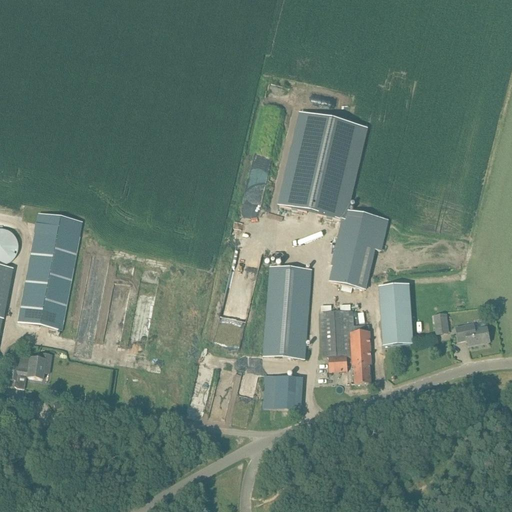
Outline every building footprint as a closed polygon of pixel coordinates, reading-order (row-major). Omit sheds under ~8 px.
[(345,222),(367,130),(301,115),(279,207),(345,222)] [(330,284),(365,292),(374,251),(380,253),(387,222),(348,213),(330,284)] [(38,216),(18,324),(61,332),(81,225),(38,216)] [(0,268),(3,268),(6,267),(9,266),(12,264),(14,261),(16,258),(17,255),(18,252),(18,248),(17,245),(16,242),(14,239),(12,236),(9,234),(6,233),(3,232),(0,231),(0,268)] [(0,331),(2,321),(3,321),(13,271),(0,269),(0,331)] [(305,361),(311,272),(270,269),(263,358),(305,361)] [(413,346),(409,287),(379,289),(383,349),(413,346)] [(372,367),(369,326),(354,327),(353,313),(321,314),(323,360),(326,360),(327,374),(348,373),(347,363),(352,363),(352,366),(354,366),(355,387),(371,386),(370,367),(372,367)] [(449,335),(446,316),(434,317),(436,337),(449,335)] [(490,343),(487,329),(475,331),(474,325),(456,329),(458,343),(467,342),(468,348),(490,343)] [(48,376),(49,371),(51,357),(38,355),(37,362),(20,359),(18,367),(10,365),(8,381),(16,383),(17,377),(27,379),(42,382),(43,376),(48,376)] [(265,378),(264,401),(263,411),(274,411),(276,378),(265,378)]
